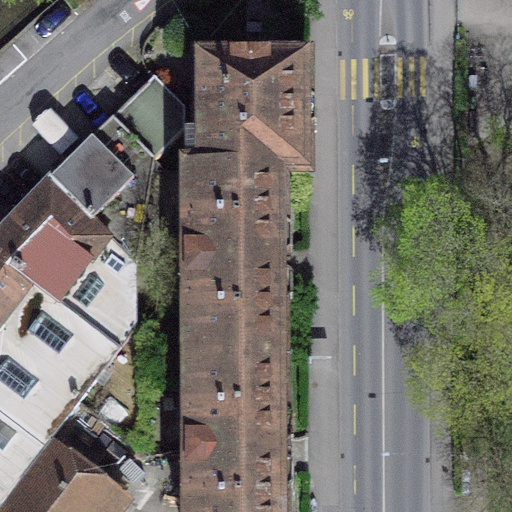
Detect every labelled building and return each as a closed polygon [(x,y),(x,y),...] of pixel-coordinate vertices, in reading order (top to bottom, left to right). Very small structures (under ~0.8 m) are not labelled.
[(305,60),(198,59),(199,173),(282,174),(306,174),(305,60)] [(154,79),(113,119),(155,161),(185,132),(185,109),(154,79)] [(113,119),(49,183),(136,272),(136,268),(155,161),(113,119)] [(282,174),(199,173),(184,173),(185,267),(282,267),(282,174)] [(136,272),(49,183),(0,234),(0,507),(50,442),(78,404),(136,329),(136,272)] [(282,267),(185,267),(185,362),(282,363),(282,267)] [(282,363),(185,362),(184,458),(282,456),(282,363)] [(0,507),(0,511),(110,511),(122,497),(50,442),(0,507)] [(282,511),(282,456),(184,458),(184,511),(282,511)]
